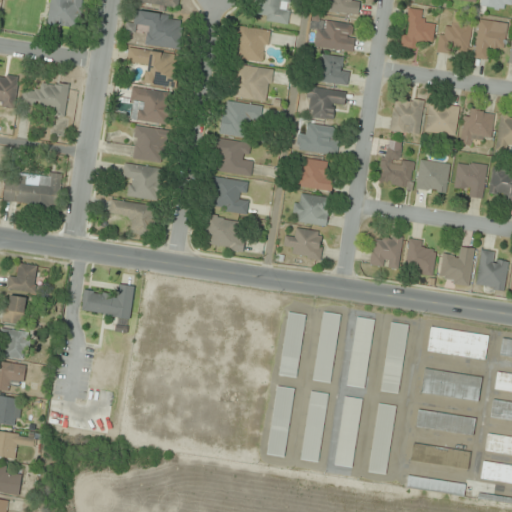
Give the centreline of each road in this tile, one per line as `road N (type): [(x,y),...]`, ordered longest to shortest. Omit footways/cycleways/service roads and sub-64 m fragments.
road 1 (tertiary): [(0,240),(511,315)]
road 2 (residential): [(344,288),(389,0)]
road 3 (residential): [(176,265),(215,0)]
road 4 (residential): [(75,248),(110,0)]
road 5 (residential): [(356,208),(511,231)]
road 6 (residential): [(377,70),(511,90)]
